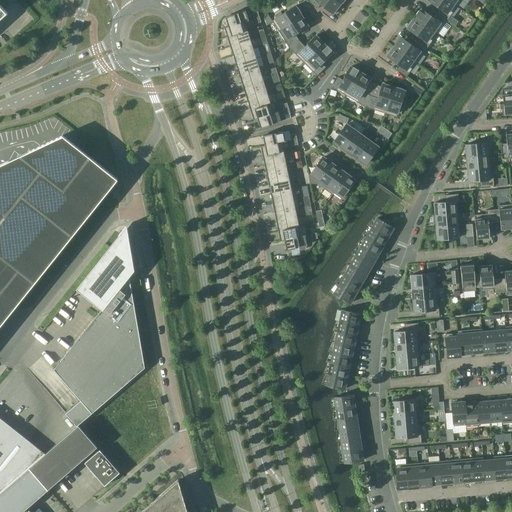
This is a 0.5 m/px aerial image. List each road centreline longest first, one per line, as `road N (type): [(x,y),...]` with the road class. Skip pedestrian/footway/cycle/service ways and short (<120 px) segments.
road 1 (secondary): [(163,123),(185,188),(256,511)]
road 2 (secondary): [(298,511),(242,277)]
road 3 (unclassified): [(140,211),(186,442)]
road 4 (unclassified): [(140,211),(111,217),(0,356)]
road 5 (secondary): [(242,277),(201,107)]
road 6 (residential): [(348,48),(301,124),(360,170)]
road 7 (residential): [(461,124),(397,256)]
road 8 (residential): [(397,256),(373,387)]
road 9 (residential): [(259,244),(230,116)]
road 10 (residential): [(385,496),(511,487)]
